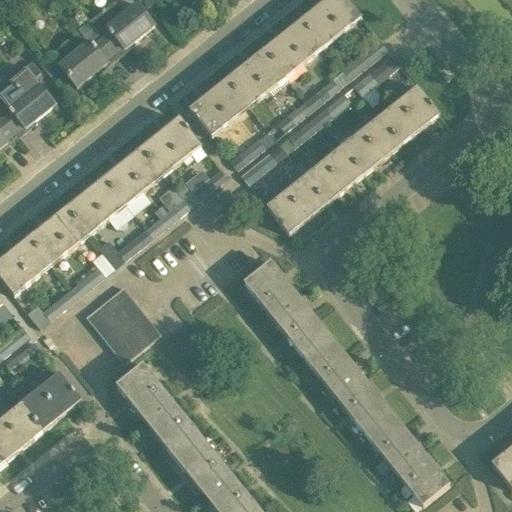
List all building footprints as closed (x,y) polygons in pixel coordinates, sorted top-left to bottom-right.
[(344,0),(331,0),(301,24),(324,52),(362,22),(344,0)] [(92,31),(117,62),(127,54),(126,52),(154,29),(136,6),(125,15),(116,3),(88,26),(92,31)] [(324,52),(301,24),(264,54),(286,82),(324,52)] [(92,31),(82,39),(87,45),(59,68),(77,91),(106,68),(107,70),(117,62),(92,31)] [(379,44),(340,74),(349,85),(387,54),(379,44)] [(286,82),(264,54),(226,84),(249,112),(286,82)] [(362,100),(400,70),(391,59),(353,89),(362,100)] [(25,70),(9,83),(14,88),(0,99),(0,98),(0,118),(18,141),(28,133),(26,131),(55,108),(33,81),(40,76),(32,65),(25,70)] [(305,105),(312,114),(340,92),(332,83),(305,105)] [(249,112),(226,84),(189,114),(211,142),(249,112)] [(379,122),(402,149),(440,119),(417,91),(379,122)] [(344,97),(316,119),(324,129),(351,106),(344,97)] [(312,114),(305,105),(277,127),(285,136),(312,114)] [(0,118),(0,137),(7,147),(9,149),(18,141),(0,118)] [(324,129),(316,119),(288,141),(296,151),(324,129)] [(179,122),(141,153),(163,180),(201,150),(179,122)] [(402,149),(379,122),(342,152),(364,179),(402,149)] [(257,139),(266,150),(274,143),(265,133),(257,139)] [(237,175),(265,152),(257,143),(229,166),(237,175)] [(310,150),(300,159),(310,171),(320,162),(310,150)] [(364,179),(342,152),(304,182),(327,209),(364,179)] [(163,180),(141,153),(104,182),(126,210),(163,180)] [(276,166),(269,157),(241,180),(248,189),(276,166)] [(192,195),(200,205),(228,183),(220,173),(192,195)] [(192,195),(185,185),(182,181),(171,190),(177,198),(189,213),(200,205),(192,195)] [(126,210),(104,182),(67,212),(88,240),(126,210)] [(327,209),(304,182),(267,212),(289,240),(327,209)] [(216,199),(231,219),(242,210),(226,191),(216,199)] [(145,234),(152,243),(180,221),(189,213),(177,198),(167,205),(172,211),(145,234)] [(158,221),(166,215),(161,209),(153,215),(158,221)] [(88,240),(67,212),(29,242),(51,270),(88,240)] [(152,243),(145,234),(117,256),(125,265),(152,243)] [(51,270),(29,242),(0,265),(0,283),(13,300),(51,270)] [(92,264),(98,271),(105,280),(115,273),(101,256),(92,264)] [(303,362),(330,340),(271,266),(244,287),(303,362)] [(105,280),(98,271),(70,293),(78,303),(105,280)] [(123,291),(105,306),(112,316),(131,301),(123,291)] [(78,303),(70,293),(42,315),(50,325),(78,303)] [(131,301),(112,316),(120,325),(138,310),(131,301)] [(112,316),(105,306),(86,321),(94,330),(112,316)] [(146,319),(138,310),(120,325),(127,334),(146,319)] [(112,316),(94,330),(101,340),(120,325),(112,316)] [(146,319),(127,334),(134,343),(153,329),(146,319)] [(127,334),(120,325),(101,340),(108,349),(127,334)] [(161,338),(153,329),(134,343),(142,353),(161,338)] [(0,349),(0,361),(2,363),(30,341),(22,331),(0,349)] [(127,334),(108,349),(116,358),(134,343),(127,334)] [(330,340),(303,362),(363,436),(390,414),(330,340)] [(142,353),(134,343),(116,358),(124,368),(142,353)] [(13,377),(41,355),(34,346),(6,368),(13,377)] [(176,464),(203,442),(143,368),(116,390),(176,464)] [(59,377),(21,408),(44,436),(82,405),(59,377)] [(21,408),(0,424),(0,457),(6,466),(44,436),(21,408)] [(449,489),(390,414),(363,436),(422,511),(449,489)] [(258,511),(203,442),(176,464),(213,511),(258,511)] [(511,451),(491,468),(511,494),(511,451)]
